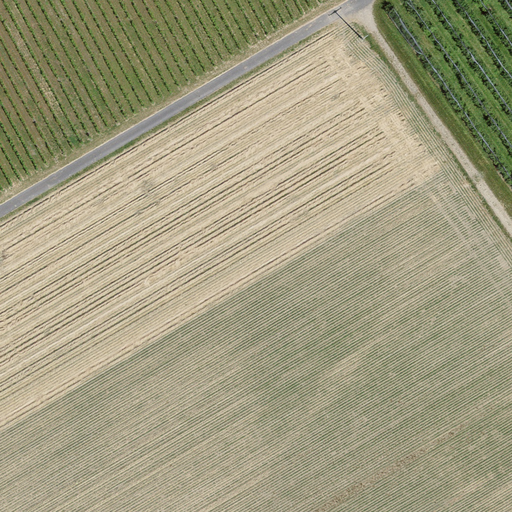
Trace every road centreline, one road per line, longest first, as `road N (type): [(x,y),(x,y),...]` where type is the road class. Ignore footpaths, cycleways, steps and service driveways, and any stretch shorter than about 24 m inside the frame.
road 1 (track): [(0,207),(352,0)]
road 2 (track): [(511,230),(350,1)]
